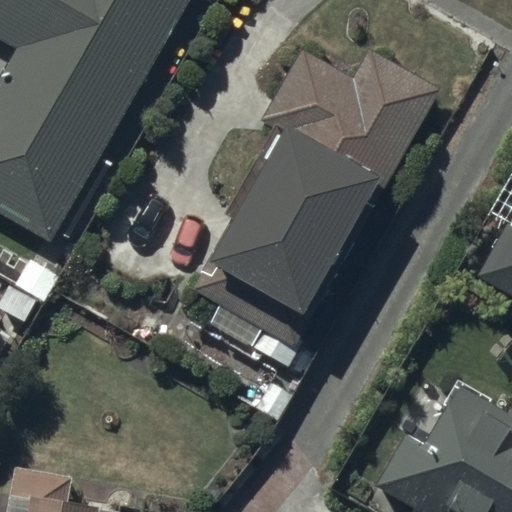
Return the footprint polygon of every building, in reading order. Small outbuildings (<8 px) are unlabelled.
[(0,0),(0,30),(14,38),(0,62),(0,203),(55,233),(184,0),(0,0)] [(269,106),(286,115),(195,282),(220,296),(208,318),(293,363),(308,335),(302,331),(438,81),(369,44),(354,72),(303,45),(269,106)] [(511,218),(484,267),(511,283),(511,218)] [(410,425),(380,475),(441,511),(511,511),(511,402),(510,406),(461,377),(427,434),(410,425)] [(79,458),(12,448),(2,511),(124,511),(127,498),(106,495),(108,484),(76,479),(79,458)]
